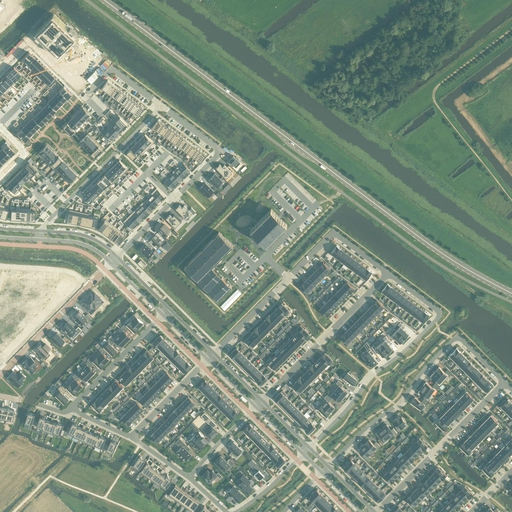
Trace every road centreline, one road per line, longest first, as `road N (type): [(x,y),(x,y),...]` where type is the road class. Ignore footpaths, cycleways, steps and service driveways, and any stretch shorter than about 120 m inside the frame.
road 1 (primary): [(511,293),(422,239),(104,0)]
road 2 (residential): [(456,335),(395,406),(327,466)]
road 3 (residential): [(309,446),(438,316)]
road 4 (residential): [(504,382),(378,511)]
road 5 (residential): [(261,400),(387,272)]
road 6 (residential): [(162,105),(40,231)]
road 7 (residential): [(116,257),(222,151)]
road 8 (residential): [(288,278),(332,231),(387,272)]
road 9 (residential): [(70,409),(163,315)]
road 10 (residential): [(86,286),(0,374)]
road 11 (residential): [(0,69),(30,37),(86,90)]
